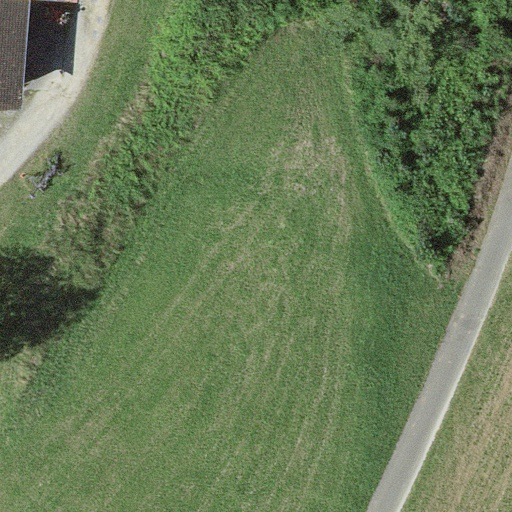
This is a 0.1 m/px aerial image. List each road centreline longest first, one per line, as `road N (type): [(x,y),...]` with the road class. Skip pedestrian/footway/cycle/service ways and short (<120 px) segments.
road 1 (track): [(511,226),(383,511)]
road 2 (track): [(100,0),(70,111),(0,179)]
